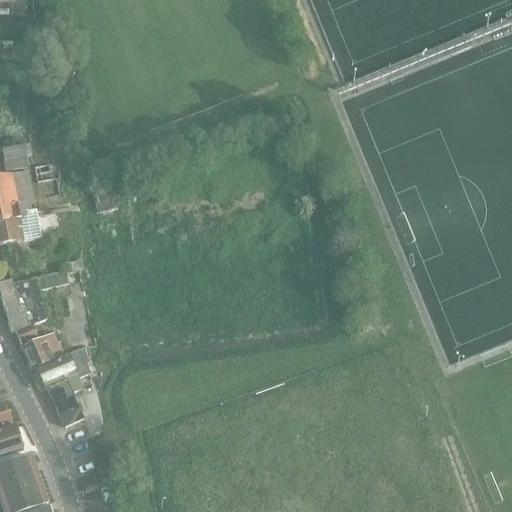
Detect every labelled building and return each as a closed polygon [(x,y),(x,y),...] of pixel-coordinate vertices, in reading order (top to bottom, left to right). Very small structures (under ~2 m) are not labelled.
[(30,145),(2,150),(5,173),(27,169),(26,158),(32,157),(30,145)] [(34,155),(38,179),(57,176),(53,151),(34,155)] [(28,173),(0,178),(0,247),(23,243),(42,240),(37,212),(31,213),(29,205),(34,204),(28,173)] [(110,184),(89,190),(97,217),(117,211),(110,184)] [(38,293),(67,286),(71,285),(71,283),(80,281),(79,273),(82,273),(80,260),(77,261),(77,263),(62,265),(65,274),(37,281),(13,286),(12,281),(0,284),(0,298),(10,335),(14,334),(22,350),(26,360),(58,346),(57,345),(61,344),(57,335),(39,343),(33,327),(46,321),(38,293)] [(58,346),(26,360),(31,372),(36,370),(45,390),(63,430),(81,422),(83,421),(72,396),(78,393),(73,384),(73,383),(75,382),(82,378),(90,376),(85,363),(90,361),(88,348),(80,351),(67,356),(63,358),(58,346)] [(0,429),(12,426),(5,404),(0,406),(0,429)] [(0,433),(0,457),(22,450),(16,429),(0,433)] [(0,493),(2,492),(8,511),(27,511),(42,507),(26,461),(0,470),(0,493)]
